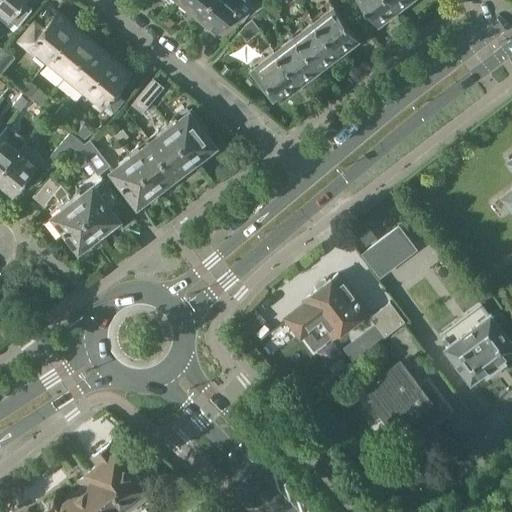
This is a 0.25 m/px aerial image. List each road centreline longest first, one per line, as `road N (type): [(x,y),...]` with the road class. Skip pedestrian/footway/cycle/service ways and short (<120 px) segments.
road 1 (secondary): [(183,326),(273,239),(511,46)]
road 2 (residential): [(314,173),(100,0)]
road 3 (secondary): [(505,20),(314,173)]
road 4 (secondary): [(314,173),(159,296)]
road 5 (secondary): [(304,511),(169,369)]
road 6 (secondary): [(0,440),(116,374)]
